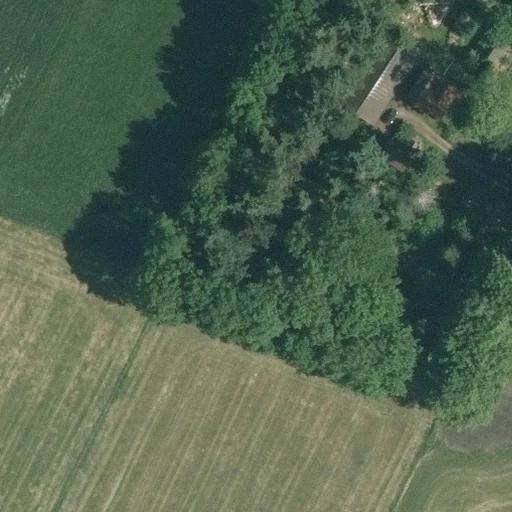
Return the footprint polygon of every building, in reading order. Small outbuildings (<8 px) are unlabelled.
[(477,51),(476,52),(498,66),(511,44),(511,13),(504,9),(477,51)] [(354,97),(347,110),(375,127),(383,114),(422,46),(394,30),(354,97)] [(425,68),(415,85),(406,99),(415,105),(414,106),(439,122),(459,91),(443,81),(436,91),(430,87),(438,76),(425,68)] [(388,141),(377,158),(404,175),(415,158),(422,146),(408,137),(400,149),(388,141)] [(317,172),(327,154),(302,140),(292,158),(317,172)] [(376,219),(354,207),(335,241),(357,253),(376,219)] [(250,263),(260,244),(238,233),(228,251),(250,263)]
